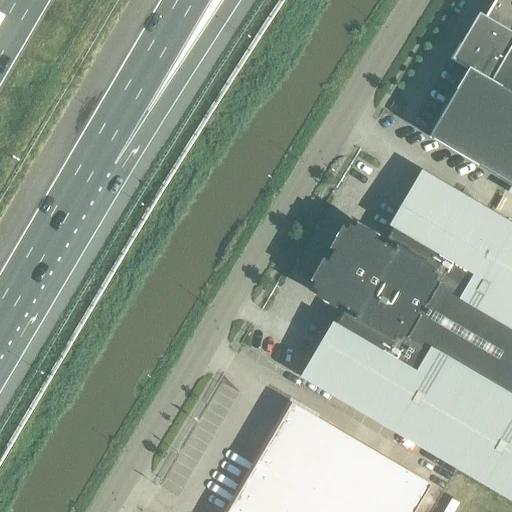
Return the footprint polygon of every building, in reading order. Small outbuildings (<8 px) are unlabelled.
[(468,67),(427,135),(511,185),(511,0),(494,0),(485,16),(478,12),(451,58),(468,67)] [(305,377),(511,497),(511,227),(423,175),(383,242),(374,237),(377,232),(356,220),(353,225),(348,222),(345,226),(341,224),(329,247),(332,249),(326,260),(321,257),(309,278),(315,281),(312,286),(315,288),(313,292),(335,306),(338,302),(346,306),(305,377)] [(291,403),(274,432),(330,465),(347,436),(291,403)] [(313,494),(330,465),(274,432),(257,461),(313,494)] [(313,494),(334,506),(368,448),(347,436),(330,465),(313,494)] [(368,448),(334,506),(343,511),(358,511),(389,460),(368,448)] [(385,511),(409,472),(389,460),(358,511),(385,511)] [(343,511),(334,506),(313,494),(257,461),(226,511),(343,511)] [(413,511),(430,484),(409,472),(385,511),(413,511)] [(470,511),(446,498),(438,511),(470,511)]
